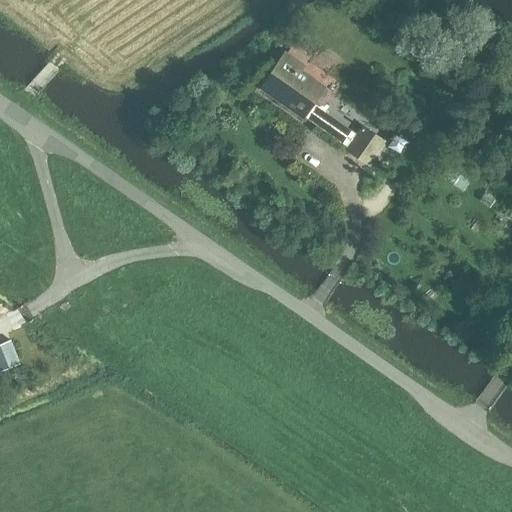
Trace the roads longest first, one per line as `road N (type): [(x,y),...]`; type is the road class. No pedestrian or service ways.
road 1 (unclassified): [(470,425),(0,105)]
road 2 (track): [(16,116),(72,37),(62,10),(43,0)]
